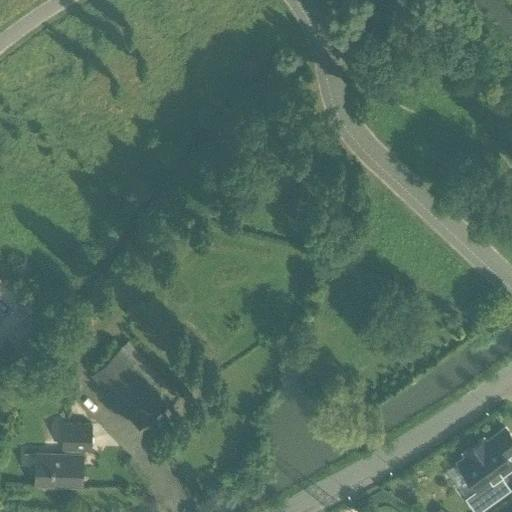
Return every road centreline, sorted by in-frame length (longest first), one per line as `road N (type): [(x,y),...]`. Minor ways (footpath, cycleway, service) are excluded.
road 1 (unknown): [(324,0),(358,77),(380,97),(501,153),(511,169)]
road 2 (unclassified): [(281,511),(396,453),(500,385)]
